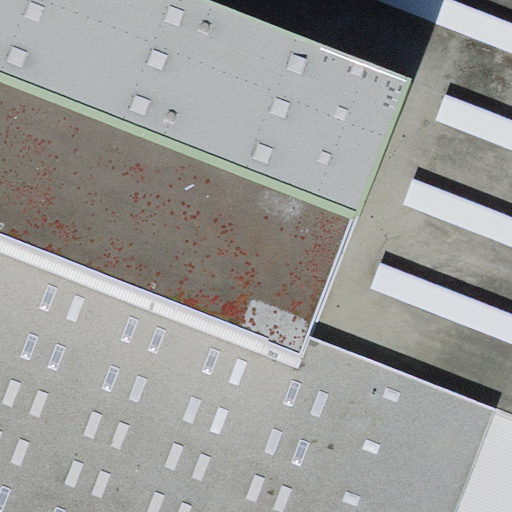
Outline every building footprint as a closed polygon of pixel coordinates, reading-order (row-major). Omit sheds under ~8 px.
[(0,0),(0,53),(364,194),(414,67),(239,0),(0,0)] [(364,194),(310,333),(494,404),(511,410),(511,0),(239,0),(414,67),(364,194)] [(0,53),(0,233),(303,351),(310,333),(364,194),(0,53)] [(0,511),(451,511),(494,404),(310,333),(303,351),(0,233),(0,511)] [(511,511),(511,410),(494,404),(451,511),(511,511)]
